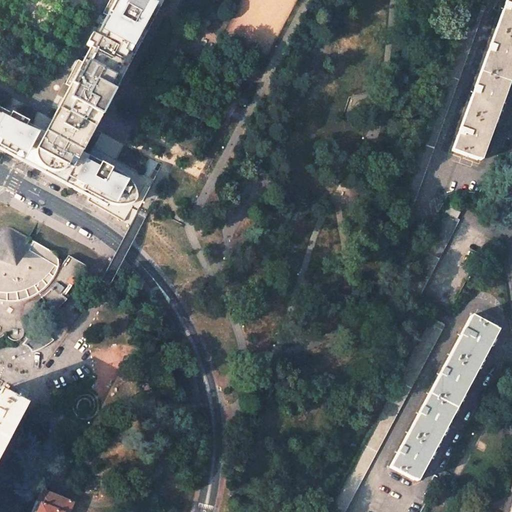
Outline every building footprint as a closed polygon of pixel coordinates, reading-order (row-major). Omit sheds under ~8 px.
[(139,30),(155,0),(109,0),(102,13),(106,15),(94,38),(90,36),(85,45),(89,47),(81,62),(77,60),(64,84),(69,86),(44,133),(81,153),(88,141),(121,79),(145,33),(139,30)] [(511,63),(511,0),(506,0),(451,151),(477,160),(511,63)] [(485,6),(471,1),(394,211),(409,216),(485,6)] [(0,149),(23,162),(44,173),(90,198),(88,201),(110,214),(123,221),(135,201),(136,198),(136,196),(135,195),(135,192),(132,186),(128,180),(126,178),(121,174),(81,153),(44,133),(27,124),(28,122),(12,113),(11,115),(0,108),(0,149)] [(460,212),(448,206),(445,213),(457,218),(460,212)] [(457,218),(445,213),(405,290),(419,298),(459,220),(457,218)] [(34,307),(36,304),(37,303),(42,298),(52,313),(58,309),(67,299),(64,297),(71,287),(86,266),(68,256),(66,260),(57,255),(56,256),(52,252),(11,229),(8,229),(7,228),(5,228),(2,230),(0,231),(0,337),(3,335),(5,334),(6,334),(11,339),(13,341),(15,341),(17,341),(19,340),(22,337),(23,336),(24,334),(23,329),(34,324),(34,322),(33,314),(33,311),(34,307)] [(495,328),(471,316),(389,467),(413,480),(494,329),(495,328)] [(344,511),(444,326),(431,318),(329,509),(334,511),(344,511)] [(16,400),(0,391),(0,447),(24,404),(16,400)] [(69,511),(73,503),(42,490),(32,511),(69,511)]
